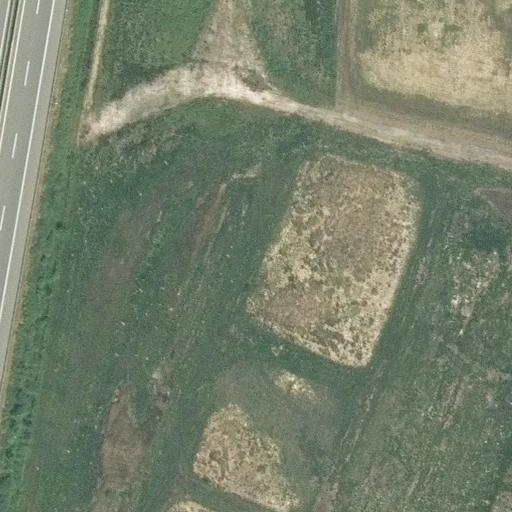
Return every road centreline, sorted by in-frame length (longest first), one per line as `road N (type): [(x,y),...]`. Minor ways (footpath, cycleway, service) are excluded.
road 1 (motorway): [(0,239),(39,0)]
road 2 (track): [(307,109),(511,159)]
